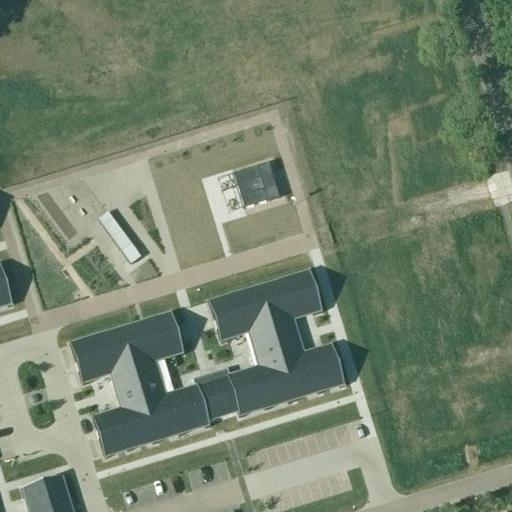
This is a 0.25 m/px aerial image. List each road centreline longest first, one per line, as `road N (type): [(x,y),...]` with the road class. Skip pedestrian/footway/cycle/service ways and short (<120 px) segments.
road 1 (unknown): [(511,194),(310,242)]
road 2 (residential): [(94,511),(39,321)]
road 3 (tertiary): [(511,133),(469,0)]
road 4 (residential): [(391,511),(511,475)]
